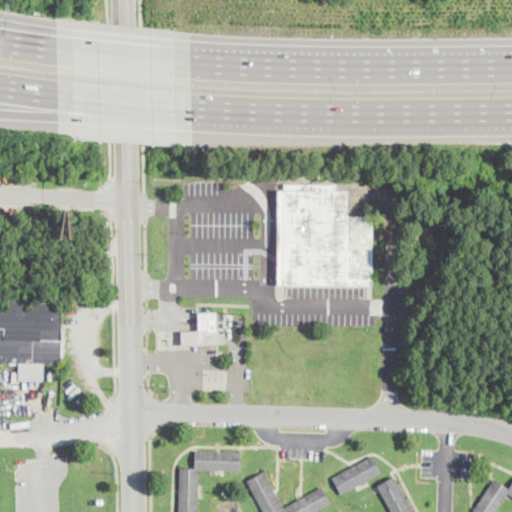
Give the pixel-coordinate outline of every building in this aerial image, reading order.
[(337,184),(337,192),(347,192),(347,217),(373,217),(373,286),(278,286),(278,191),(285,191),(285,184),(337,184)] [(63,331),(63,363),(0,363),(0,296),(35,297),(35,304),(63,305),(63,331)] [(220,345),(183,346),(182,332),(199,331),(199,314),(216,313),(217,331),(220,331),(220,345)] [(241,452),(241,471),(200,470),(199,511),(180,511),(181,469),(196,470),(196,451),(241,452)] [(356,488),(342,495),(333,478),(357,465),(373,456),(382,473),(356,488)] [(276,493),(285,508),(321,488),(331,505),(318,511),(264,511),(247,481),(264,472),(276,493)] [(392,511),(378,486),(395,477),(413,511),(392,511)] [(511,485),(511,496),(509,494),(497,511),(477,511),(475,510),(496,479),(510,489),(511,485)]
